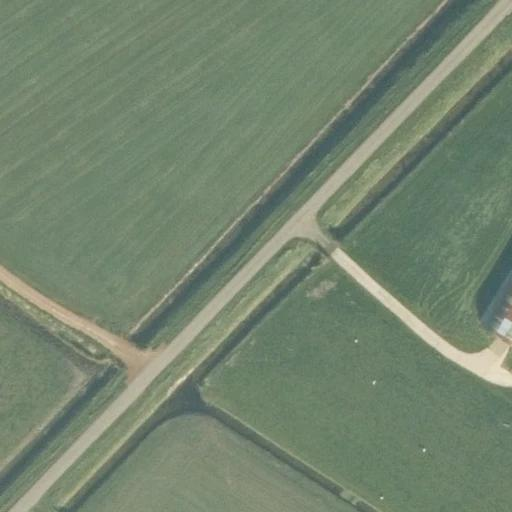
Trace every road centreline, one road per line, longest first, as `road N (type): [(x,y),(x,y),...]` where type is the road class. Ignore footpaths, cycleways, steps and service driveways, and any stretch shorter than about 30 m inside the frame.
road 1 (unclassified): [(151,371),(508,0)]
road 2 (unclassified): [(15,511),(151,371)]
road 3 (unclassified): [(151,371),(112,343),(60,325),(0,281)]
